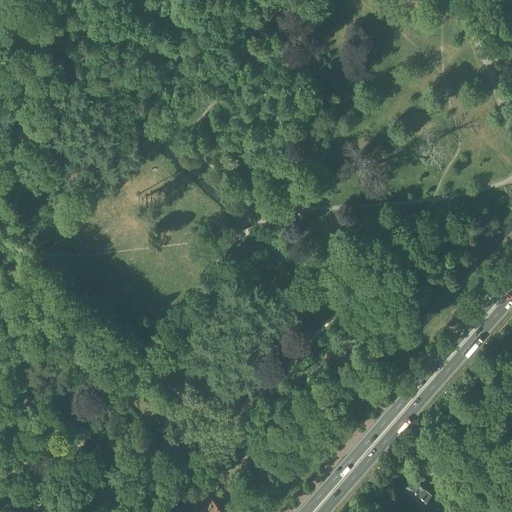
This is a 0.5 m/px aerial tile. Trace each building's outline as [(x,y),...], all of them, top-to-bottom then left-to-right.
[(404,305),(409,299),(404,294),(399,300),(404,305)] [(168,409),(160,401),(152,410),(154,412),(151,415),(156,419),(159,416),(161,418),(168,409)] [(203,449),(197,455),(202,460),(208,455),(203,449)] [(413,477),(404,487),(421,503),(431,493),(413,477)] [(227,511),(212,498),(199,511),(227,511)]
